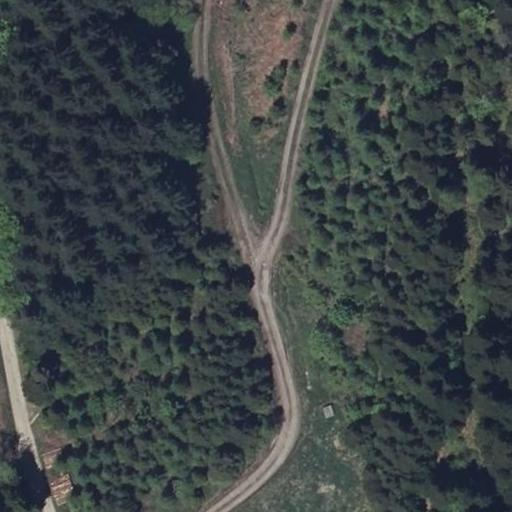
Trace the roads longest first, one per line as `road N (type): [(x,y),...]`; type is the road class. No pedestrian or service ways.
road 1 (track): [(219,511),(250,489),(292,415),(266,290),(220,180),(203,111),(208,0)]
road 2 (track): [(260,274),(292,184),(310,65),(330,0)]
road 3 (track): [(0,315),(49,511)]
